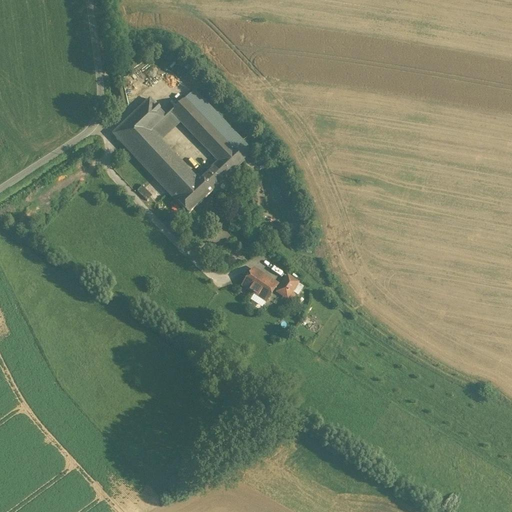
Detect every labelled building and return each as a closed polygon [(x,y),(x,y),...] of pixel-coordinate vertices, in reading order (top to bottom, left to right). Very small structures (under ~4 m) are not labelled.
[(158,140),(151,133),(167,118),(166,118),(150,100),(113,134),(148,171),(160,183),(177,202),(198,182),(158,140)] [(244,162),(185,100),(171,113),(178,121),(218,163),(213,168),(224,181),(244,162)] [(171,113),(166,118),(167,118),(151,133),(158,140),(178,121),(171,113)] [(213,168),(201,179),(212,192),(218,187),(224,181),(213,168)] [(198,182),(177,202),(176,202),(188,214),(212,192),(201,179),(198,182)] [(153,196),(143,186),(137,192),(147,202),(153,196)] [(277,286),(254,271),(243,286),(266,302),(277,286)] [(288,277),(277,293),(283,297),(287,299),(292,293),(298,284),(288,277)] [(292,293),(287,299),(283,297),(280,300),(289,307),(296,296),(292,293)]
